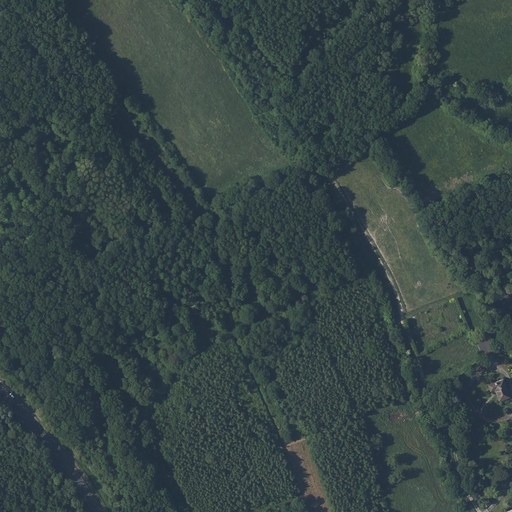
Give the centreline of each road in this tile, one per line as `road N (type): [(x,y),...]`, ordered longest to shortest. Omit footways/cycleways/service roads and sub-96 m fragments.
road 1 (track): [(204,0),(253,37),(282,78),(281,114),(337,187),(387,273),(425,396),(471,497)]
road 2 (track): [(310,511),(232,334),(185,359),(149,415),(192,511)]
road 3 (secondary): [(96,511),(0,387)]
road 4 (residential): [(511,382),(493,367),(473,379),(467,394),(480,417),(509,418)]
